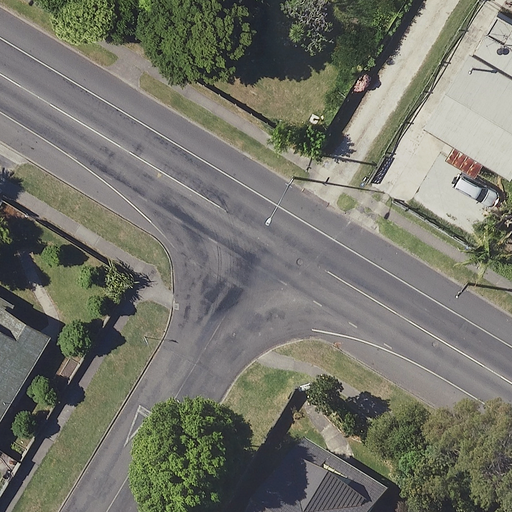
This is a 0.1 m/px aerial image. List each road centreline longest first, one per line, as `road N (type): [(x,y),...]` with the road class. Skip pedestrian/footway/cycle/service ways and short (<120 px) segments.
road 1 (residential): [(105,511),(271,235)]
road 2 (secondary): [(0,71),(271,235)]
road 3 (secondary): [(271,235),(511,383)]
